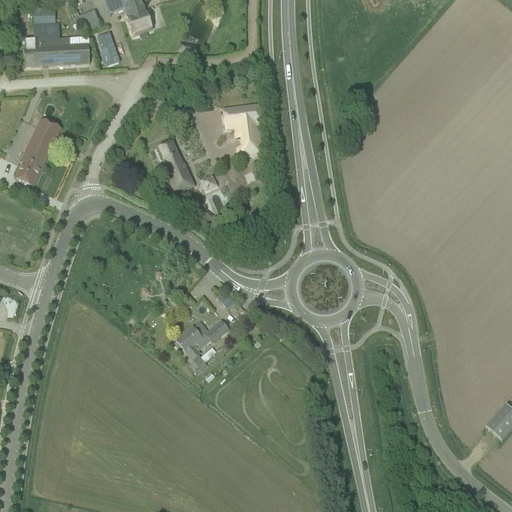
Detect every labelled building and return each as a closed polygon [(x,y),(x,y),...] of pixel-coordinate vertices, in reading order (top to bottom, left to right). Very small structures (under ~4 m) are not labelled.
[(124,12),(141,6),(139,0),(110,0),(116,15),(124,12)] [(141,6),(124,12),(127,19),(125,20),(129,29),(132,39),(138,36),(139,39),(140,39),(141,41),(146,39),(145,37),(146,37),(145,34),(151,32),(144,14),(141,6)] [(34,29),(54,28),(53,10),(33,11),(34,29)] [(101,29),(94,12),(80,18),(87,35),(101,29)] [(76,19),(69,22),(72,27),(79,24),(76,19)] [(107,69),(118,65),(108,37),(97,40),(107,69)] [(68,40),(37,42),(39,69),(88,67),(87,46),(77,47),(69,48),(68,40)] [(24,43),(20,43),(21,51),(22,51),(22,60),(23,70),(39,69),(38,51),(37,42),(24,43)] [(178,54),(198,57),(199,49),(179,46),(178,54)] [(258,127),(260,127),(257,107),(221,111),(224,131),(234,130),(235,140),(239,140),(241,147),(236,149),(238,160),(261,157),(258,127)] [(15,181),(23,185),(32,189),(60,131),(40,121),(19,165),(23,166),(15,181)] [(175,197),(184,192),(194,188),(183,165),(182,166),(171,143),(155,151),(162,167),(161,167),(175,197)] [(208,192),(217,188),(213,177),(203,181),(208,192)] [(203,212),(200,216),(203,218),(202,219),(211,226),(216,220),(207,213),(206,214),(203,212)] [(145,299),(149,294),(145,290),(140,295),(145,299)] [(223,293),(216,299),(227,312),(234,305),(223,293)] [(192,330),(176,344),(182,351),(184,354),(198,369),(199,369),(204,365),(198,358),(200,356),(193,347),(196,344),(201,351),(210,343),(212,346),(220,338),(227,332),(220,323),(200,340),(192,330)] [(210,375),(204,380),(208,385),(214,379),(210,375)] [(485,429),(501,443),(511,430),(511,411),(506,406),(485,429)]
